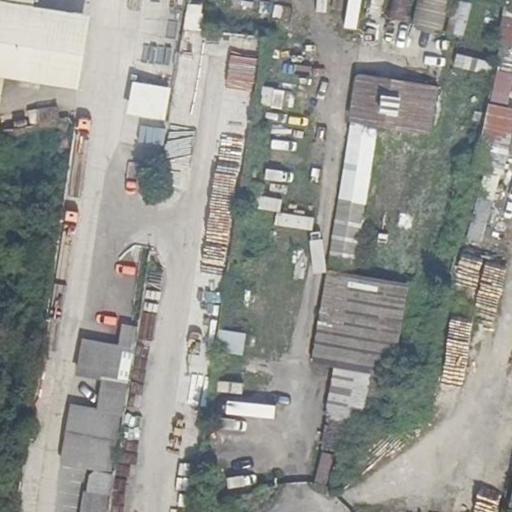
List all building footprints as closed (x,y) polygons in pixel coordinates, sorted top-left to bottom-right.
[(419,0),(413,24),(442,32),(450,0),(419,0)] [(466,36),(472,3),(458,0),(451,33),(466,36)] [(511,0),(510,0),(502,41),(511,43),(511,0)] [(87,26),(0,12),(0,99),(2,84),(77,96),(87,26)] [(227,20),(202,19),(200,35),(226,36),(227,20)] [(488,104),(507,109),(511,87),(511,43),(502,41),(488,104)] [(203,92),(208,64),(182,59),(177,87),(203,92)] [(395,374),(439,91),(362,78),(318,362),(395,374)] [(168,120),(172,87),(135,83),(132,116),(168,120)] [(163,166),(190,171),(202,107),(175,102),(163,166)] [(511,109),(507,109),(488,104),(475,166),(501,172),(511,121),(511,109)] [(65,463),(116,473),(139,329),(126,326),(122,349),(88,344),(83,375),(110,378),(103,414),(75,410),(65,463)] [(223,351),(244,355),(248,335),(227,331),(223,351)] [(370,381),(367,402),(387,407),(391,386),(370,381)] [(364,425),(362,424),(348,420),(332,495),(350,489),(354,493),(363,446),(360,445),(364,425)] [(318,480),(330,483),(335,456),(322,454),(318,480)] [(279,468),(254,476),(255,496),(276,486),(279,468)] [(109,511),(111,498),(92,494),(89,511),(109,511)]
